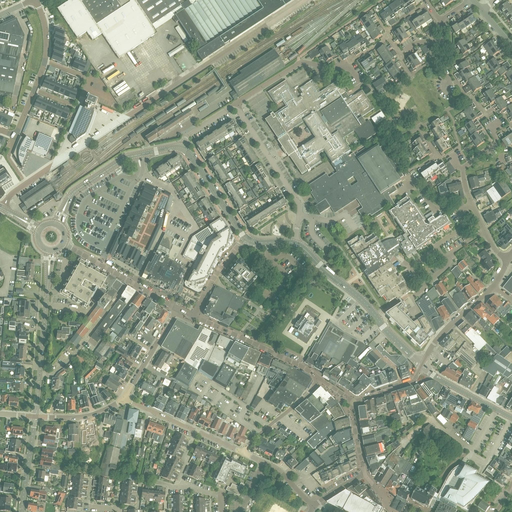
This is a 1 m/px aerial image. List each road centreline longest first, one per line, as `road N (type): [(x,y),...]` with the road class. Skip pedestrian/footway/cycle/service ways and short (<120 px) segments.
road 1 (unclassified): [(3,209),(16,191),(301,0)]
road 2 (tertiary): [(421,367),(358,296),(295,243)]
road 3 (tertiary): [(36,417),(50,251)]
road 4 (residential): [(295,243),(298,200),(235,108)]
road 5 (residential): [(235,108),(303,62),(346,67),(360,82)]
road 6 (residential): [(194,315),(318,378)]
road 7 (residential): [(421,367),(508,259)]
